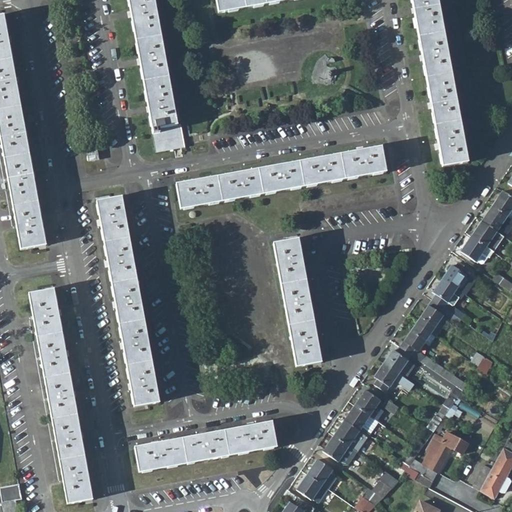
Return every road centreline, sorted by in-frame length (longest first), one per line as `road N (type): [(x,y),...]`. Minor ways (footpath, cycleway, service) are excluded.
road 1 (residential): [(408,125),(145,172)]
road 2 (residential): [(445,239),(405,228),(334,238),(319,256),(335,345),(359,363)]
road 3 (residential): [(105,439),(61,187)]
road 4 (residential): [(145,172),(190,423)]
road 5 (residential): [(61,187),(27,0)]
road 6 (residential): [(99,0),(132,175)]
road 7 (residential): [(445,239),(359,363)]
road 8 (residential): [(190,423),(290,408),(316,424)]
road 9 (residential): [(386,0),(408,125)]
road 10 (residential): [(408,125),(421,194),(445,239)]
